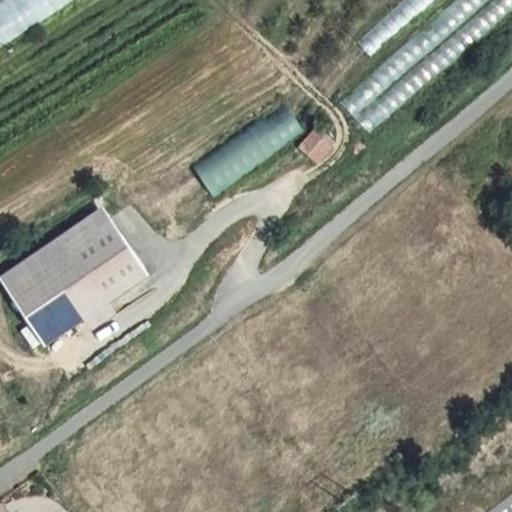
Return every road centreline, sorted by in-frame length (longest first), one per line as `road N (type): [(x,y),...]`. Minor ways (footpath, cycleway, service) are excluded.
road 1 (unclassified): [(511,80),(0,491)]
road 2 (track): [(267,207),(339,150),(342,124),(214,0)]
